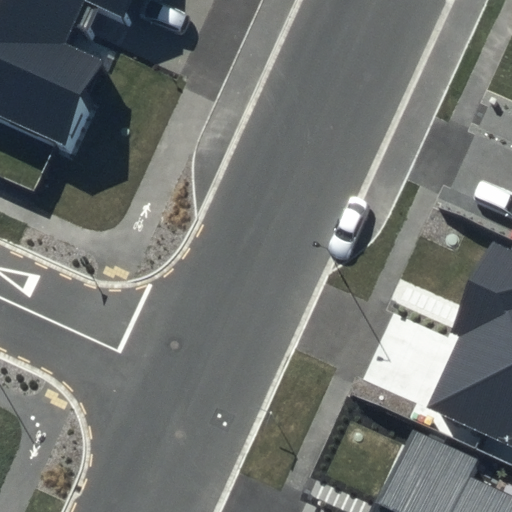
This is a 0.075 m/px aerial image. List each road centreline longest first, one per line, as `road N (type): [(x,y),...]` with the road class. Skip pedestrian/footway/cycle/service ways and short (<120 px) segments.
road 1 (residential): [(196,385),(370,0)]
road 2 (residential): [(196,385),(0,297)]
road 3 (residential): [(139,511),(196,385)]
